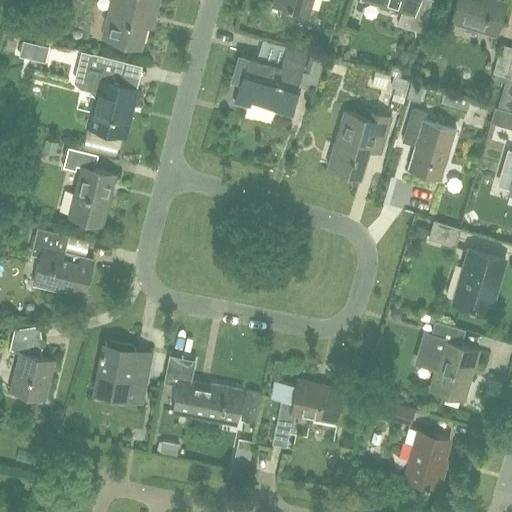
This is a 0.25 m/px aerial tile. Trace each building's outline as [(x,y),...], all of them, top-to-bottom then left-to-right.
[(153,15),(157,0),(110,0),(101,37),(127,43),(140,46),(148,14),(153,15)] [(273,0),(274,1),(308,11),(311,0),(273,0)] [(425,32),(433,5),(416,0),(415,0),(372,0),(402,9),(398,24),(425,32)] [(496,36),(507,0),(456,0),(450,23),(496,36)] [(505,76),(511,52),(511,46),(501,44),(493,72),(494,73),(505,76)] [(289,113),(307,54),(285,48),(279,67),(247,58),(234,101),(249,105),(250,101),(289,113)] [(127,123),(136,89),(127,87),(120,85),(126,62),(89,53),(81,84),(98,88),(88,127),(124,136),(127,123)] [(416,146),(409,169),(441,179),(456,129),(425,119),(427,112),(412,107),(401,141),(416,146)] [(490,122),(491,122),(495,123),(511,128),(511,111),(495,107),(494,110),(490,122)] [(344,111),(328,167),(361,177),(369,148),(381,151),(391,117),(365,109),(363,117),(344,111)] [(80,167),(68,216),(101,225),(114,175),(94,169),(97,155),(67,147),(62,166),(74,169),(75,166),(80,167)] [(433,220),(428,238),(455,246),(461,228),(433,220)] [(83,295),(93,258),(63,251),(68,235),(37,227),(30,253),(40,255),(33,282),(83,295)] [(490,313),(506,259),(470,248),(454,302),(490,313)] [(437,321),(433,334),(427,332),(418,359),(437,365),(430,387),(464,398),(479,349),(459,343),(463,329),(437,321)] [(44,401),(55,360),(38,356),(42,343),(39,324),(14,328),(9,349),(16,351),(6,391),(44,401)] [(139,403),(149,350),(127,346),(105,341),(94,394),(127,401),(139,403)] [(191,380),(195,359),(169,354),(164,381),(178,384),(173,411),(235,423),(242,390),(191,380)] [(281,399),(276,424),(272,444),(286,446),(290,427),(293,427),(296,413),(337,421),(344,388),(297,379),(296,384),(275,380),(271,397),(281,399)] [(248,388),(249,414),(264,414),(263,387),(248,388)] [(367,411),(410,423),(414,408),(371,396),(367,411)] [(448,438),(418,431),(408,428),(404,441),(414,444),(410,461),(413,462),(408,480),(440,488),(445,469),(441,468),(448,438)]
